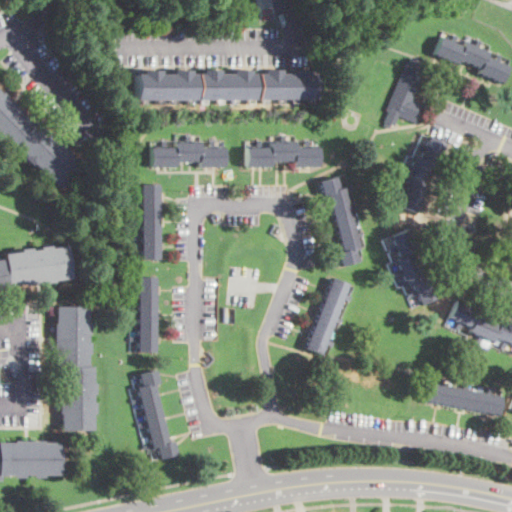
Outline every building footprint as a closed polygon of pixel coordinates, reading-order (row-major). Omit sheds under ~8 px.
[(454,37),(452,43),(461,47),(463,41),(473,46),(476,39),(480,41),(476,48),(487,53),(485,56),(493,60),(496,53),(500,55),(497,62),(507,67),(500,84),(475,73),(478,68),(458,59),(455,65),(431,54),(438,37),(448,41),(451,35),(455,36),(454,37)] [(410,58),(421,63),(418,71),(423,72),(411,100),(424,105),(416,124),(397,116),(392,127),(389,125),(388,129),(383,127),(382,126),(384,123),(382,122),(387,112),(384,111),(404,61),(408,63),(410,58)] [(312,69),(312,73),(319,73),(319,99),(134,99),(133,74),(140,73),(140,70),(158,70),(158,73),(170,73),(170,70),(189,70),(189,74),(202,73),(202,69),(219,69),(219,73),(232,73),(232,69),(251,69),(251,73),(263,73),(263,69),(281,69),(281,73),(294,73),(294,69),(312,69)] [(0,92),(22,114),(21,115),(29,124),(32,120),(44,132),(45,131),(68,153),(67,154),(79,165),(56,189),(43,177),(42,179),(34,171),(36,169),(30,163),(28,165),(20,157),(21,155),(14,147),(10,151),(0,140),(0,92)] [(353,126),(352,126),(348,125),(345,122),(345,120),(346,117),(347,115),(350,114),(352,114),(355,115),(356,116),(357,119),(357,123),(353,126)] [(283,136),(282,142),(293,142),(293,148),(301,148),(301,140),(307,140),(306,147),(318,147),(318,166),(292,165),(292,160),(269,160),(269,166),(243,165),(243,162),(243,148),(252,148),(252,140),(258,140),(258,147),(268,147),(268,142),(277,142),(277,135),(283,135),(283,136)] [(446,145),(442,152),(435,169),(431,167),(421,188),(426,190),(415,215),(395,206),(400,196),(395,193),(397,189),(401,191),(404,183),(401,181),(405,171),(399,168),(401,164),(408,167),(413,157),(414,157),(418,150),(412,147),(413,144),(421,148),(427,136),(446,145)] [(223,147),(223,165),(196,165),(196,160),(174,160),(174,166),(148,165),(148,147),(172,147),(172,142),(199,142),(199,147),(223,147)] [(334,177),(337,189),(349,186),(350,189),(345,191),(349,210),(355,208),(356,212),(351,213),(356,233),(361,231),(362,236),(356,237),(359,248),(354,249),(357,262),(340,266),(336,252),(341,251),(326,192),(321,194),(317,181),(334,177)] [(157,197),(157,202),(157,259),(138,259),(138,248),(133,248),(133,244),(138,244),(138,224),(133,224),(133,219),(138,219),(138,199),(133,199),(133,195),(139,195),(139,184),(157,184),(157,197)] [(410,240),(415,252),(410,255),(420,275),(424,273),(435,297),(416,306),(411,296),(408,297),(406,293),(411,291),(407,282),(403,284),(399,275),(394,278),(392,273),(398,270),(394,261),(397,259),(393,251),(388,253),(386,249),(392,246),(388,238),(405,230),(410,240)] [(0,292),(0,259),(1,259),(1,253),(65,246),(68,278),(9,285),(10,291),(0,292)] [(154,290),(154,296),(154,352),(134,352),(134,341),(129,341),(129,335),(134,335),(134,317),(129,317),(129,311),(134,311),(134,292),(129,292),(129,286),(135,286),(135,277),(154,277),(154,290)] [(349,296),(348,301),(344,299),(337,318),(341,319),(339,323),(335,322),(328,340),(333,342),(331,347),(325,344),(321,355),(304,348),(330,277),(347,284),(343,294),(349,296)] [(485,320),(496,325),(498,320),(511,325),(511,347),(505,344),(503,349),(502,349),(498,347),(500,342),(492,339),(490,343),(480,339),(478,345),(477,344),(473,343),(476,336),(466,331),(467,328),(459,325),(457,330),(453,329),(455,323),(445,319),(453,301),(477,311),(475,316),(485,320)] [(87,306),(87,366),(92,366),(92,430),(60,430),(60,370),(54,370),(54,306),(87,306)] [(155,374),(157,383),(152,385),(166,442),(172,441),(175,454),(157,458),(157,455),(156,455),(154,450),(155,450),(154,446),(143,450),(142,446),(147,444),(143,426),(137,427),(136,423),(142,422),(137,402),(131,403),(131,399),(136,398),(133,387),(137,386),(136,379),(134,380),(132,375),(154,369),(155,374)] [(443,384),(462,388),(463,383),(467,383),(466,388),(486,392),(487,387),(491,388),(489,396),(500,398),(497,414),(423,400),(426,382),(438,384),(439,378),(444,379),(443,384)] [(0,442),(58,443),(57,475),(0,475),(0,442)]
